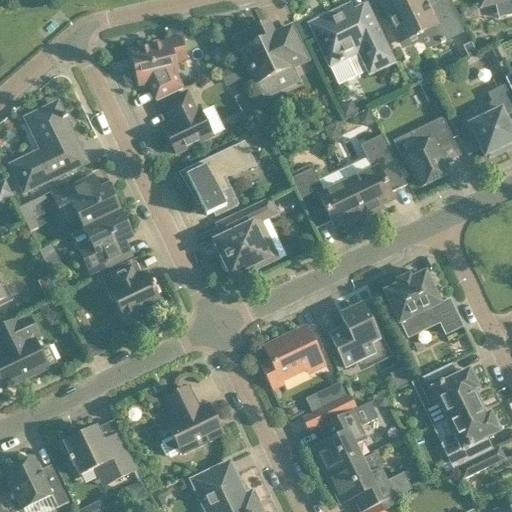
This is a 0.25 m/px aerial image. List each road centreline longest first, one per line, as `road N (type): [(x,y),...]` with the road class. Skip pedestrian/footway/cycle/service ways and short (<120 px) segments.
road 1 (residential): [(216,326),(76,38)]
road 2 (residential): [(216,326),(439,222)]
road 3 (residential): [(0,431),(216,326)]
road 4 (residential): [(300,511),(216,326)]
road 5 (residential): [(511,373),(439,222)]
road 6 (residential): [(197,0),(111,19),(76,38)]
